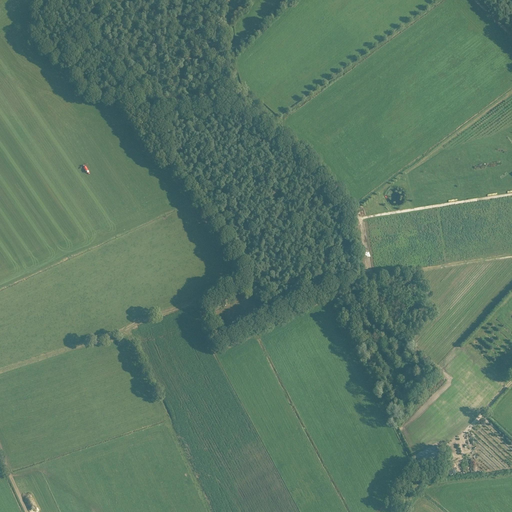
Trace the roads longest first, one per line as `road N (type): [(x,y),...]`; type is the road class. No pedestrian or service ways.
road 1 (track): [(511,475),(424,484),(326,295),(215,346),(200,300),(238,273),(167,160),(149,106),(97,28),(97,0)]
road 2 (track): [(326,295),(360,279),(511,256)]
